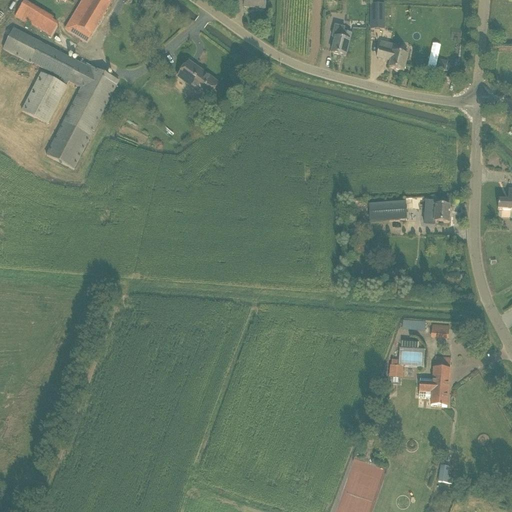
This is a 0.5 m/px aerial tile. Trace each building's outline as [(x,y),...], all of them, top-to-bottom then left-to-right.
[(87,44),(113,0),(83,0),(65,30),(87,44)] [(245,0),(244,8),(265,10),(266,0),(245,0)] [(27,25),(37,8),(26,2),(16,19),(27,25)] [(384,30),(384,6),(370,6),(370,30),(384,30)] [(352,34),(344,32),(345,29),(335,26),(332,38),(336,39),(332,54),(346,57),(350,42),(352,34)] [(4,49),(61,78),(69,82),(81,89),(47,157),(73,171),(119,81),(86,65),(85,67),(14,30),(4,49)] [(389,69),(404,72),(408,56),(394,52),(396,47),(381,43),(377,58),(391,62),(389,69)] [(438,67),(446,70),(448,62),(440,60),(438,67)] [(219,84),(189,63),(178,78),(208,100),(219,84)] [(69,82),(61,78),(59,82),(42,74),(22,112),(48,126),(68,87),(67,87),(69,82)] [(511,211),(511,190),(509,190),(508,197),(509,197),(509,201),(499,201),(498,210),(511,211)] [(439,206),(439,203),(428,203),(427,222),(434,223),(449,224),(450,207),(439,206)] [(406,204),(369,207),(370,223),(407,220),(406,204)] [(426,322),(404,321),(403,330),(426,331),(426,322)] [(431,338),(449,339),(449,325),(432,325),(431,338)] [(419,399),(432,400),(431,406),(441,407),(441,408),(442,408),(442,407),(447,408),(451,360),(435,358),(433,383),(420,383),(419,399)] [(398,366),(398,360),(391,359),(390,377),(401,377),(402,366),(398,366)] [(438,485),(448,486),(450,470),(440,469),(438,485)]
